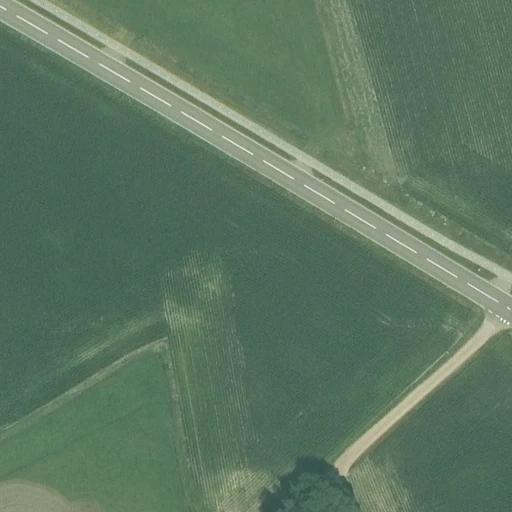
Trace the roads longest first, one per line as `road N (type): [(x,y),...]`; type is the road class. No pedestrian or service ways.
road 1 (secondary): [(507,309),(0,15)]
road 2 (track): [(322,484),(507,309)]
